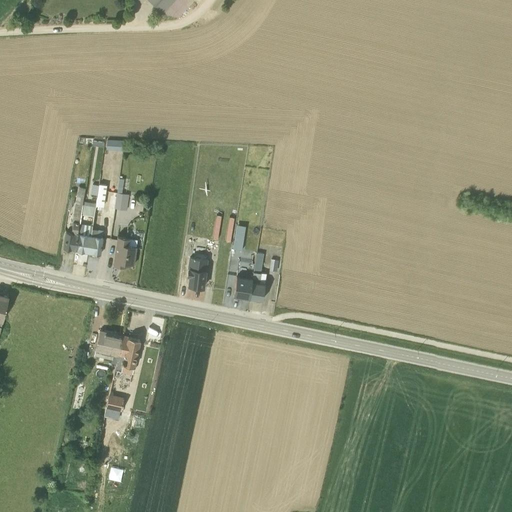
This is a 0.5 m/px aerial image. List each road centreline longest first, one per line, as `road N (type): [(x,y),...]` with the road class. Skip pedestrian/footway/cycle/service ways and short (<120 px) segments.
road 1 (tertiary): [(0,264),(511,374)]
road 2 (unclassified): [(0,28),(156,25),(185,18),(207,0)]
